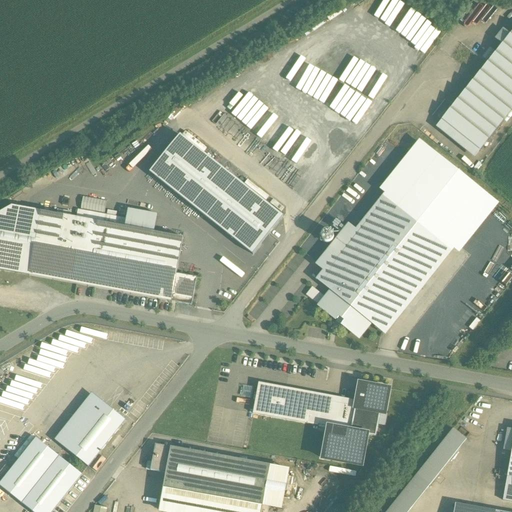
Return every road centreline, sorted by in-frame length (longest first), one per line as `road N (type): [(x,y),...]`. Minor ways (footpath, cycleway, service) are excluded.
road 1 (residential): [(219,334),(418,80),(439,65)]
road 2 (residential): [(294,0),(0,178)]
road 3 (residential): [(511,387),(219,334)]
road 4 (residential): [(219,334),(78,308),(0,348)]
road 5 (residential): [(75,511),(219,334)]
